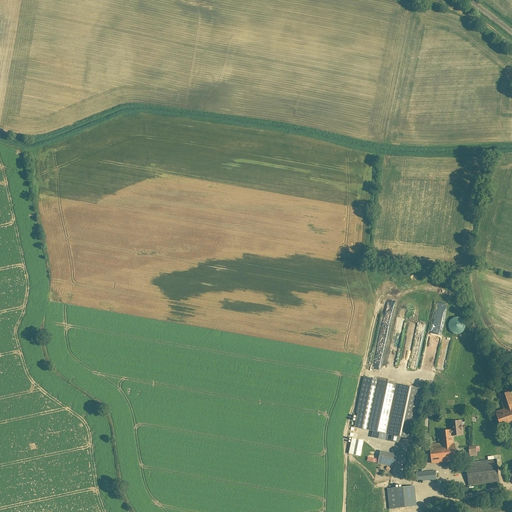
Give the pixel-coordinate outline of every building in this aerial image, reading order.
[(448,327),(449,330),(451,332),(454,333),(457,333),(460,332),(462,330),(464,328),(464,326),(464,323),(463,320),(462,318),(460,317),(457,316),(454,316),(452,317),(450,319),(448,321),(448,324),(448,327)] [(425,390),(365,378),(355,428),(415,440),(425,390)] [(511,426),(511,394),(502,398),(507,413),(499,415),(504,429),(511,426)] [(433,464),(458,462),(457,443),(454,443),(454,438),(467,437),(466,420),(451,421),(451,430),(441,430),(442,445),(432,446),(433,464)] [(381,453),(378,464),(395,467),(397,456),(381,453)] [(498,457),(467,462),(470,486),(501,482),(498,457)] [(409,474),(410,482),(437,480),(436,471),(409,474)] [(417,487),(390,491),(392,511),(420,507),(417,487)]
